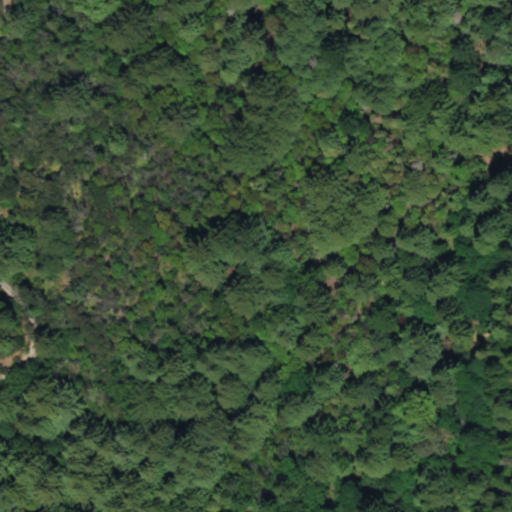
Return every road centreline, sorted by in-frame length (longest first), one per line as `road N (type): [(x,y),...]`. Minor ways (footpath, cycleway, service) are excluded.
road 1 (track): [(337,511),(323,464),(347,374),(427,327),(473,351),(494,395),(482,511)]
road 2 (residential): [(89,511),(134,493),(145,444),(105,371),(47,338),(35,266),(0,222)]
